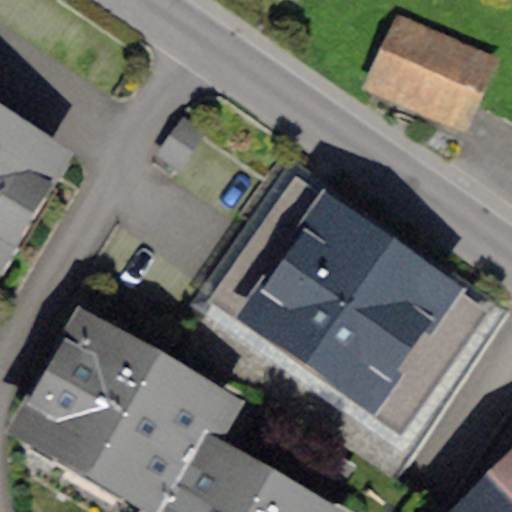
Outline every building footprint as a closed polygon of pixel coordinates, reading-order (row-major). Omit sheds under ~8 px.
[(376,78),(463,116),(492,59),(399,18),(376,78)] [(0,249),(51,165),(0,134),(0,249)] [(321,352),(411,415),(474,325),(286,192),(211,298),(310,367),(321,352)] [(30,424),(166,501),(195,450),(218,410),(83,333),(30,424)] [(302,511),(195,450),(166,501),(159,511),(302,511)] [(511,511),(511,494),(494,511),(511,511)]
